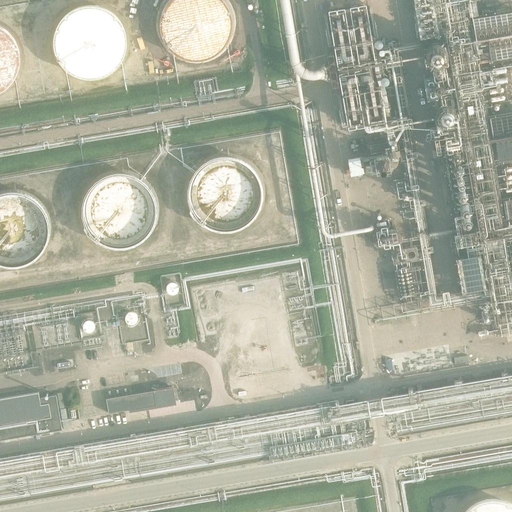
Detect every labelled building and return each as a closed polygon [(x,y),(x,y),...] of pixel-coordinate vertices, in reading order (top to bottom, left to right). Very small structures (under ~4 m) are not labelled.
[(233,22),(233,18),(232,14),(230,8),(227,2),(225,0),(165,0),(162,6),(160,13),(159,20),(159,27),(161,34),(162,38),(164,41),(168,46),(172,50),(174,52),(181,56),(187,58),(192,58),(195,59),(202,58),(205,57),(210,56),(217,52),(222,47),(227,42),(230,35),(232,29),(233,22)] [(496,323),(498,323),(511,320),(511,193),(508,194),(502,156),(511,154),(511,97),(505,56),(511,55),(511,8),(470,16),(467,0),(414,0),(461,287),(490,282),(496,323)] [(127,39),(126,31),(124,24),(122,20),(120,17),(115,12),(109,7),(103,4),(96,2),(92,2),(88,2),(82,3),(75,5),(69,9),(66,11),(63,14),(59,19),(56,25),(54,32),(53,39),(54,46),(56,53),(59,59),(64,64),(68,67),(74,72),(78,73),(81,74),(89,75),(96,75),(103,73),(106,72),(110,70),(115,65),(120,60),(124,53),(126,46),(127,39)] [(328,8),(346,126),(386,120),(368,2),(328,8)] [(0,90),(6,88),(18,75),(23,55),(17,35),(5,24),(0,22),(0,90)] [(350,173),(400,165),(396,138),(393,139),(367,143),(368,151),(347,154),(350,173)] [(262,193),(262,192),(262,186),(260,179),(257,173),(252,167),(247,162),(241,159),(238,158),(233,157),(228,156),(221,156),(216,157),(213,158),(206,161),(204,163),(200,166),(196,171),(192,177),(191,181),(190,185),(189,192),(190,199),(191,202),(192,206),(195,213),(199,218),(203,221),(206,223),(211,226),(217,228),(224,229),(231,228),(236,227),(239,226),(246,223),(251,219),(256,213),(260,206),(261,200),(262,193)] [(156,209),(156,208),(156,201),(154,194),(151,189),(146,183),(141,178),(135,175),(129,173),(125,172),(121,171),(115,172),(110,173),(106,174),(103,175),(99,178),(94,182),(89,188),(86,193),(85,197),(84,200),(83,207),(84,215),(86,222),(89,227),(91,230),(93,233),(99,238),(105,241),(111,243),(115,244),(118,244),(125,244),(130,243),(133,242),(140,239),(145,235),(149,230),(151,227),(153,223),(155,219),(155,216),(156,209)] [(0,264),(18,267),(34,261),(45,248),(50,227),(44,208),(32,196),(15,190),(0,192),(0,264)] [(401,296),(425,293),(416,235),(397,238),(395,221),(374,224),(378,245),(393,243),(401,296)] [(127,322),(135,323),(138,313),(129,311),(127,322)] [(80,320),(85,346),(100,343),(95,317),(80,320)] [(451,354),(452,361),(476,357),(474,350),(451,354)] [(174,388),(106,399),(109,413),(128,410),(129,413),(177,405),(174,388)] [(0,439),(63,429),(56,394),(40,397),(39,393),(0,399),(0,439)] [(511,511),(511,500),(510,500),(505,498),(499,496),(493,496),(488,496),(482,498),(477,500),(472,503),(467,507),(463,511),(462,511),(511,511)]
